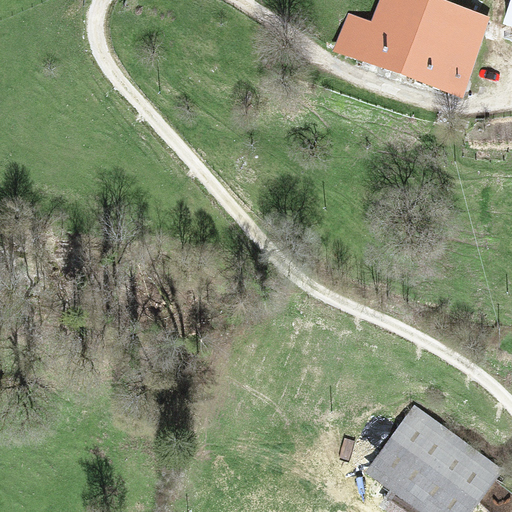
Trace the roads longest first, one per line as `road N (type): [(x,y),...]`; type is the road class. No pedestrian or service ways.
road 1 (track): [(511,403),(445,349),(288,259),(112,68),(95,22),(100,0)]
road 2 (track): [(249,0),(387,84),(467,102),(511,97)]
